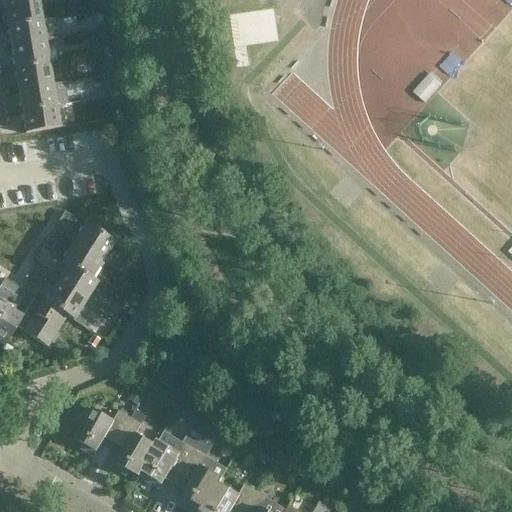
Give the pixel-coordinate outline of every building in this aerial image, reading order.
[(6,27),(41,21),(37,0),(11,0),(3,6),(6,27)] [(84,0),(82,4),(83,10),(95,8),(94,0),(84,0)] [(52,19),(41,21),(6,27),(6,28),(8,27),(11,48),(44,43),(55,41),(52,19)] [(15,69),(48,64),(44,43),(11,48),(15,69)] [(18,91),(51,85),(48,64),(15,69),(18,91)] [(62,83),(51,85),(18,91),(22,112),(61,105),(66,105),(62,83)] [(64,127),(61,105),(22,112),(25,134),(64,127)] [(58,223),(65,228),(72,217),(64,212),(58,223)] [(73,244),(101,262),(113,243),(84,225),(73,244)] [(41,249),(49,254),(56,243),(48,238),(41,249)] [(66,267),(67,266),(90,280),(91,279),(101,262),(73,244),(60,263),(66,267)] [(42,265),(49,254),(41,249),(34,260),(42,265)] [(49,254),(42,265),(54,272),(55,270),(61,275),(55,284),(84,302),(97,283),(91,279),(90,280),(67,266),(66,267),(60,263),(61,262),(49,254)] [(134,259),(126,260),(127,270),(135,268),(134,259)] [(36,287),(43,276),(36,271),(29,282),(36,287)] [(0,286),(0,309),(15,286),(5,279),(0,286)] [(55,284),(44,303),(66,317),(73,321),(81,326),(93,308),(84,302),(55,284)] [(16,327),(15,327),(21,317),(14,313),(26,293),(15,286),(0,309),(0,343),(4,346),(16,327)] [(134,297),(127,293),(122,300),(130,305),(134,297)] [(21,317),(15,327),(16,327),(23,332),(22,333),(46,347),(66,317),(44,303),(41,307),(31,300),(21,317)] [(125,302),(121,309),(126,311),(130,305),(125,302)] [(93,335),(88,343),(94,347),(99,339),(93,335)] [(144,393),(134,387),(128,396),(138,402),(144,393)] [(114,444),(129,418),(119,412),(113,421),(92,409),(74,439),(83,445),(81,449),(93,457),(104,438),(114,444)] [(129,418),(114,444),(125,450),(114,469),(127,476),(129,472),(139,478),(142,473),(140,472),(156,447),(154,445),(135,434),(141,425),(145,417),(135,411),(131,419),(129,418)] [(180,477),(195,451),(209,427),(198,421),(184,444),(162,431),(154,445),(156,447),(140,472),(142,473),(149,477),(146,482),(159,489),(170,471),(180,477)] [(209,427),(195,451),(180,477),(190,483),(179,501),(192,509),(195,504),(202,508),(203,509),(218,483),(219,484),(228,470),(206,457),(220,434),(209,427)] [(277,456),(276,459),(277,463),(280,464),(284,463),(285,460),(284,457),(281,455),(277,456)] [(218,483),(203,509),(202,508),(199,511),(243,511),(255,492),(244,485),(238,495),(219,484),(218,483)] [(255,492),(243,511),(283,511),(285,509),(266,498),(255,492)]
